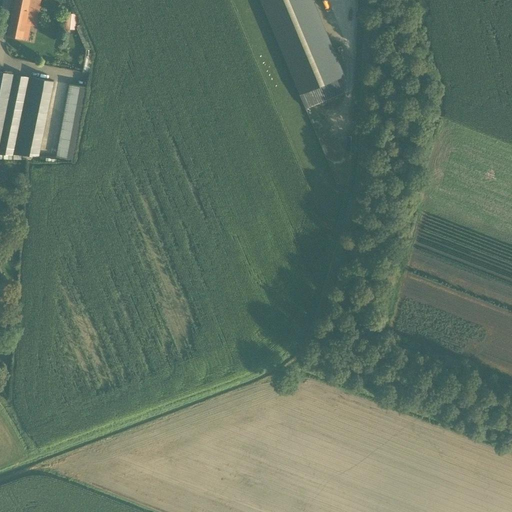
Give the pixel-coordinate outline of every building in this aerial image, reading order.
[(14,0),(8,36),(27,40),(30,26),(35,27),(40,0),(14,0)] [(259,0),(299,94),(344,75),(312,0),(259,0)] [(66,12),(65,29),(75,29),(76,13),(66,12)] [(86,51),(82,70),(88,72),(92,52),(91,52),(86,51)] [(0,154),(39,156),(53,81),(0,70),(0,154)] [(86,88),(69,85),(56,156),(73,159),(86,88)]
